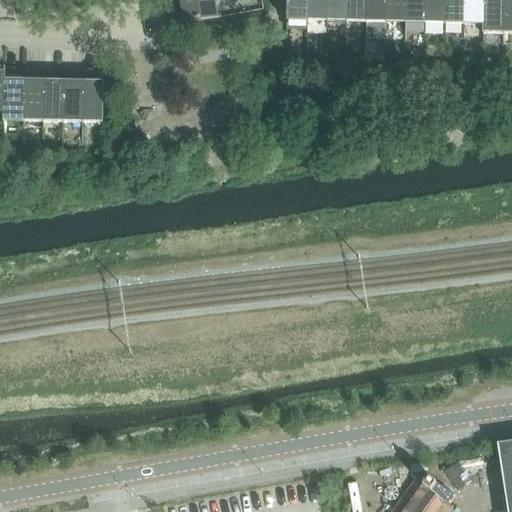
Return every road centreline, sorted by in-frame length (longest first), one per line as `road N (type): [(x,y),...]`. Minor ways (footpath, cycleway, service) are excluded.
road 1 (unclassified): [(0,499),(511,411)]
road 2 (residential): [(0,32),(143,31),(138,0)]
